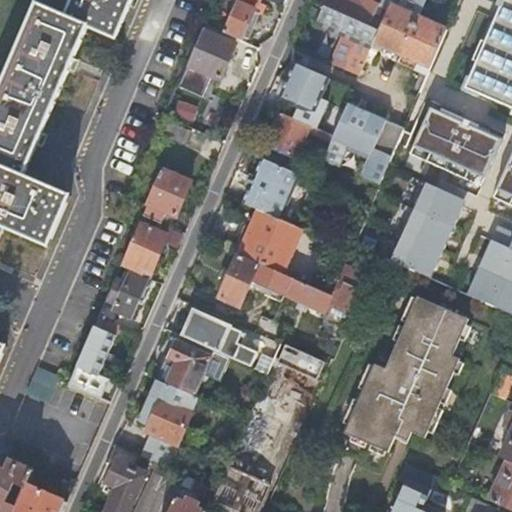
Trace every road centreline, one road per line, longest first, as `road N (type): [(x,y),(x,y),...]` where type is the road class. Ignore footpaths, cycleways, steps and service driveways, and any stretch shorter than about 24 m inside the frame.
road 1 (residential): [(72,511),(298,0)]
road 2 (residential): [(0,415),(90,212),(91,169),(161,0)]
